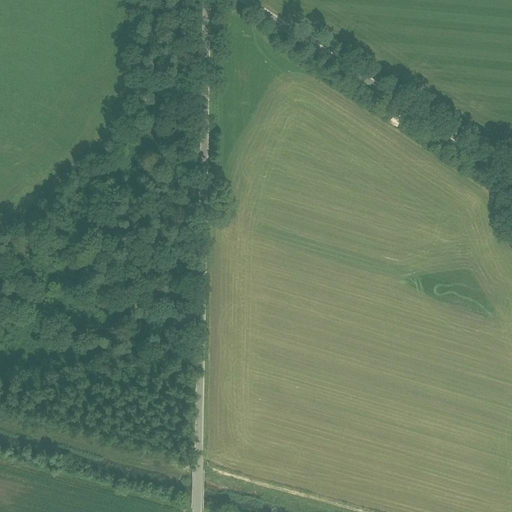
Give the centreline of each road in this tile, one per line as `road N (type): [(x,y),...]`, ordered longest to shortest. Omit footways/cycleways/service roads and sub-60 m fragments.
road 1 (unclassified): [(197,511),(208,0)]
road 2 (unclassified): [(511,176),(243,0)]
road 3 (track): [(365,511),(199,467)]
road 4 (track): [(0,424),(139,461)]
